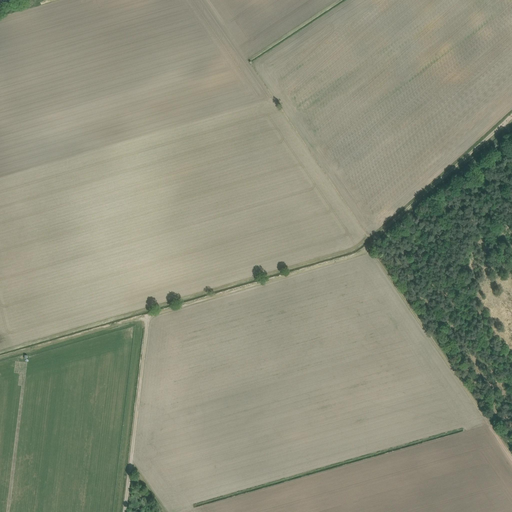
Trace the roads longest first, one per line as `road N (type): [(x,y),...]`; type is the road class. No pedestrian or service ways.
road 1 (track): [(420,200),(368,250),(147,318),(123,511)]
road 2 (track): [(511,116),(420,200)]
